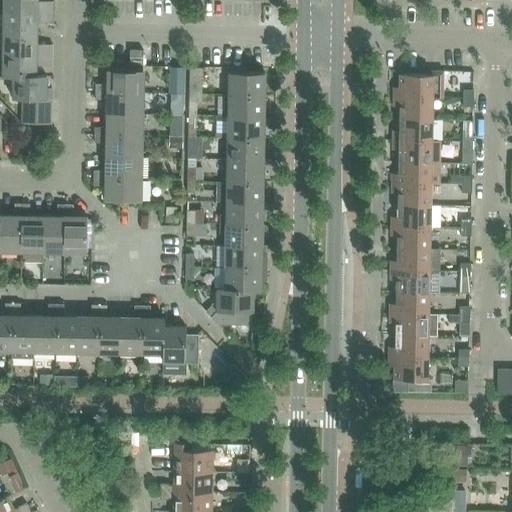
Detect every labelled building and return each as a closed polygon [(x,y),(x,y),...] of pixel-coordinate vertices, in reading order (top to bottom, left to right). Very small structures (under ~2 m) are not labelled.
[(3,0),(4,11),(53,12),(53,2),(37,1),(36,0),(3,0)] [(53,12),(4,11),(3,33),(36,34),(36,23),(52,23),(53,12)] [(0,55),(3,55),(52,56),(52,45),(36,45),(36,34),(3,33),(0,32),(0,55)] [(129,65),(142,66),(143,51),(129,50),(129,65)] [(2,77),(13,78),(13,76),(35,77),(35,76),(36,66),(52,66),(52,56),(3,55),(2,77)] [(170,95),(183,95),(183,68),(170,68),(170,95)] [(189,68),(189,94),(202,94),(202,68),(189,68)] [(95,84),(95,92),(142,93),(142,71),(108,70),(107,84),(95,84)] [(229,72),(229,95),(264,95),(264,73),(229,72)] [(432,98),(443,98),(443,72),(431,72),(431,75),(399,74),(399,88),(393,88),(393,97),(432,98)] [(51,124),(51,112),(51,88),(46,88),(46,76),(35,76),(35,77),(13,76),(13,78),(12,99),(22,99),(22,111),(22,124),(51,124)] [(463,98),(473,99),(474,90),(463,90),(463,98)] [(107,100),(107,114),(142,115),(142,93),(95,92),(95,100),(107,100)] [(202,94),(189,94),(189,102),(202,102),(202,94)] [(229,95),(228,116),(263,117),(264,95),(229,95)] [(432,119),(432,98),(393,97),(393,107),(399,107),(399,119),(432,119)] [(473,99),(463,98),(463,107),(473,107),(473,99)] [(94,127),(94,135),(141,136),(142,115),(107,114),(106,128),(94,127)] [(228,116),(228,138),(263,139),(263,117),(228,116)] [(393,131),(393,140),(432,141),(432,119),(399,119),(398,131),(393,131)] [(462,142),(473,142),(473,120),(462,120),(462,142)] [(196,150),(197,125),(188,125),(188,150),(196,150)] [(106,143),(106,157),(141,158),(141,136),(94,135),(94,143),(106,143)] [(228,138),(228,160),(263,160),(263,139),(228,138)] [(398,150),(398,162),(439,163),(440,141),(432,141),(393,140),(392,150),(398,150)] [(472,163),(472,150),(473,142),(462,142),(462,150),(462,163),(472,163)] [(93,171),(93,178),(140,179),(141,158),(106,157),(106,171),(93,171)] [(228,160),(227,181),(262,182),(263,160),(228,160)] [(392,174),(392,184),(431,184),(439,184),(439,163),(398,162),(398,174),(392,174)] [(188,167),(188,180),(196,180),(196,167),(188,167)] [(461,176),(461,185),(472,185),(472,177),(461,176)] [(140,179),(93,178),(93,186),(105,187),(105,201),(140,202),(140,179)] [(196,180),(188,180),(187,193),(196,193),(196,180)] [(227,181),(227,203),(262,203),(262,182),(227,181)] [(397,193),(397,205),(430,206),(431,184),(392,184),(392,193),(397,193)] [(461,193),(472,193),(472,185),(461,185),(461,193)] [(227,203),(227,224),(261,225),(262,203),(227,203)] [(0,250),(21,251),(22,204),(14,204),(14,216),(0,216),(0,250)] [(21,251),(43,252),(43,217),(29,217),(30,204),(22,204),(21,251)] [(43,252),(64,252),(65,205),(57,205),(57,217),(43,217),(43,252)] [(64,252),(87,253),(87,218),(73,218),(73,205),(65,205),(64,252)] [(391,217),(391,227),(430,227),(430,206),(397,205),(397,217),(391,217)] [(461,220),(460,228),(471,228),(471,220),(461,220)] [(227,224),(226,246),(261,247),(261,241),(267,241),(267,228),(264,225),(261,225),(227,224)] [(396,249),(429,249),(430,227),(391,227),(391,236),(396,236),(396,249)] [(460,236),(471,237),(471,228),(460,228),(460,236)] [(226,246),(226,268),(261,268),(261,247),(226,246)] [(390,261),(390,271),(429,271),(439,271),(440,249),(429,249),(396,249),(396,261),(390,261)] [(186,254),(186,267),(194,267),(194,254),(186,254)] [(460,272),(470,272),(470,264),(460,264),(460,272)] [(194,267),(186,267),(186,279),(194,279),(194,267)] [(226,268),(225,288),(225,289),(252,290),(252,291),(260,291),(261,268),(226,268)] [(396,280),(395,292),(429,293),(429,271),(390,271),(390,280),(396,280)] [(470,281),(470,272),(460,272),(460,280),(459,293),(470,294),(470,281)] [(225,289),(225,288),(217,288),(217,311),(211,306),(205,312),(218,325),(252,326),(252,312),(252,291),(252,290),(225,289)] [(389,314),(428,314),(429,293),(395,292),(395,304),(390,304),(389,314)] [(0,350),(12,351),(12,304),(5,303),(4,316),(0,315),(0,350)] [(12,359),(33,359),(33,351),(34,316),(20,316),(20,304),(12,304),(12,351),(12,359)] [(33,351),(55,352),(56,304),(48,304),(48,317),(34,316),(33,351)] [(55,352),(77,352),(77,317),(63,317),(64,305),(56,304),(55,352)] [(77,352),(98,352),(99,305),(91,305),(91,317),(77,317),(77,352)] [(98,352),(120,353),(120,318),(106,318),(107,305),(99,305),(98,352)] [(120,353),(141,353),(142,306),(134,306),(134,318),(120,318),(120,353)] [(141,353),(162,354),(163,354),(163,327),(164,327),(164,319),(150,319),(150,306),(142,306),(141,353)] [(459,315),(469,315),(470,307),(459,307),(459,315)] [(428,314),(389,314),(389,323),(395,323),(395,335),(428,336),(428,314)] [(459,324),(469,324),(469,315),(459,315),(459,324)] [(163,354),(162,354),(162,362),(185,362),(185,361),(198,361),(198,335),(186,335),(186,327),(164,327),(163,327),(163,354)] [(389,347),(389,357),(427,358),(428,336),(395,335),(394,348),(389,347)] [(458,350),(458,358),(469,359),(469,350),(458,350)] [(427,358),(389,357),(388,366),(394,366),(394,380),(427,380),(427,358)] [(469,359),(458,358),(458,367),(468,367),(469,359)] [(510,394),(510,370),(497,369),(497,394),(510,394)] [(407,381),(394,380),(394,392),(407,392),(407,381)] [(175,444),(174,472),(212,472),(213,451),(191,451),(191,444),(175,444)] [(469,445),(453,445),(452,466),(469,466),(469,445)] [(387,468),(407,469),(407,449),(387,449),(387,468)] [(159,492),(212,493),(212,472),(174,472),(174,484),(160,484),(159,492)] [(173,511),(211,511),(212,493),(159,492),(159,500),(173,500),(173,511)] [(8,497),(0,500),(0,511),(25,511),(29,510),(26,503),(13,509),(8,497)]
